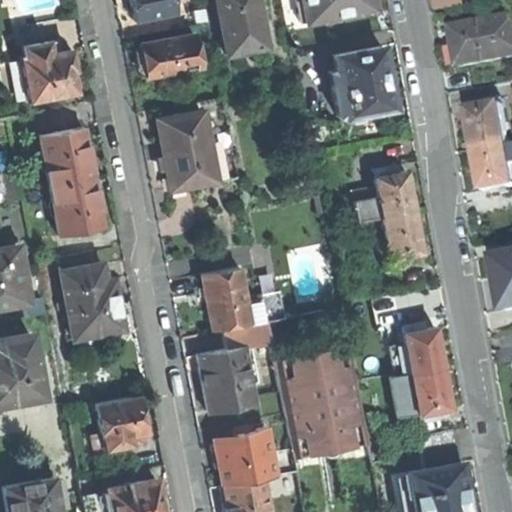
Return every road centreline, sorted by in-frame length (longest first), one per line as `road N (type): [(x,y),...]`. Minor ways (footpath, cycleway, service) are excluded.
road 1 (residential): [(509,511),(415,0)]
road 2 (residential): [(189,511),(141,276),(143,242),(102,0)]
